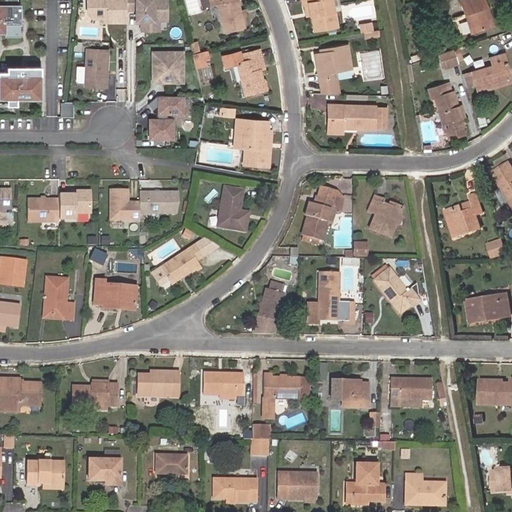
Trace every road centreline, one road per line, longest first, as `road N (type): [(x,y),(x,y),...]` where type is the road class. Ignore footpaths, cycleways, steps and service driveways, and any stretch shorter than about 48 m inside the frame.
road 1 (residential): [(160,337),(511,348)]
road 2 (residential): [(295,159),(271,236),(235,277),(160,337)]
road 3 (residential): [(295,159),(434,162),(482,148),(511,126)]
road 4 (residential): [(270,0),(289,61),(295,159)]
road 5 (residential): [(160,337),(0,350)]
